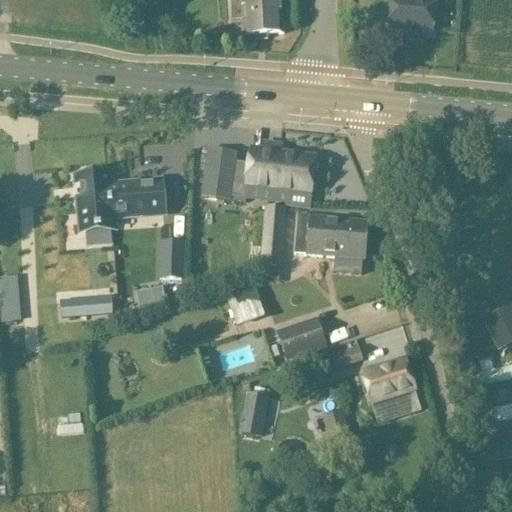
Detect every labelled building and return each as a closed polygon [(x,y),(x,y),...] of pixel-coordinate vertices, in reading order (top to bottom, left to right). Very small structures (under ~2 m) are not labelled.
[(283,36),(281,0),(230,0),(232,23),(242,23),(243,39),(283,36)] [(391,0),(389,32),(406,34),(406,37),(420,39),(420,35),(431,36),(434,3),(417,1),(417,0),(391,0)] [(123,3),(124,15),(146,13),(146,1),(123,3)] [(307,203),(310,150),(246,146),(243,199),(307,203)] [(233,161),(205,159),(202,205),(230,207),(233,161)] [(112,187),(110,174),(75,177),(80,238),(116,235),(115,222),(112,187)] [(163,182),(112,187),(115,222),(166,218),(163,182)] [(265,209),(261,270),(282,271),(286,211),(265,209)] [(368,224),(309,220),(299,219),(295,258),(364,263),(368,224)] [(185,245),(160,244),(158,281),(183,282),(185,245)] [(495,274),(497,279),(470,293),(499,352),(511,345),(511,308),(511,307),(511,306),(511,279),(511,278),(511,277),(511,269),(510,266),(495,274)] [(238,330),(265,320),(252,284),(224,294),(238,330)] [(87,298),(67,300),(68,313),(88,312),(87,298)] [(0,306),(0,324),(0,325),(20,324),(19,305),(0,306)] [(317,321),(277,335),(287,365),(328,351),(317,321)] [(332,374),(363,364),(358,348),(322,360),(326,372),(331,370),(332,374)] [(415,394),(404,362),(361,376),(371,408),(415,394)] [(268,399),(248,396),(241,435),(260,439),(268,399)] [(322,418),(330,448),(351,443),(343,413),(322,418)]
